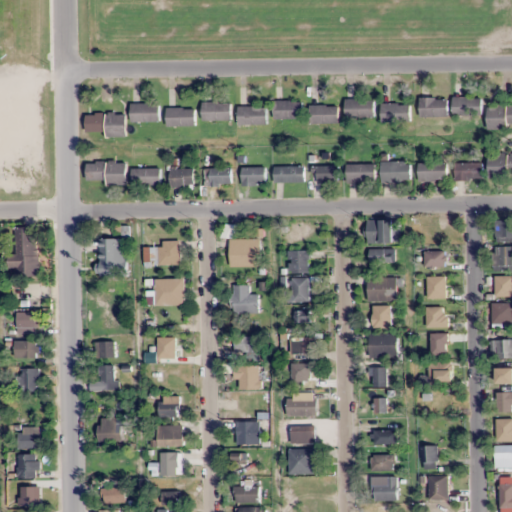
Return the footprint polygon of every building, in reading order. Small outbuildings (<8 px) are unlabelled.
[(420,117),(448,117),(448,98),(420,98),(420,117)] [(453,115),(482,115),(482,98),(453,98),(453,115)] [(374,118),(374,99),(346,99),(346,118),(374,118)] [(302,119),(302,102),(275,102),(275,119),(302,119)] [(231,120),(231,103),(203,103),(203,120),(231,120)] [(130,122),(160,122),(160,104),(131,104),(130,122)] [(382,122),(411,122),(411,104),(382,104),(382,122)] [(339,105),(310,105),(310,123),(339,123),(339,105)] [(508,130),(508,124),(511,123),(511,105),(488,105),(488,130),(508,130)] [(239,125),(266,125),(266,107),(239,107),(239,125)] [(195,109),(167,109),(167,126),(195,126),(195,109)] [(86,114),(86,132),(106,132),(106,136),(126,136),(126,114),(86,114)] [(511,154),(489,154),(489,176),(511,176),(511,154)] [(127,185),(127,162),(88,162),(88,180),(107,180),(107,185),(127,185)] [(411,181),(411,162),(382,162),(382,181),(411,181)] [(448,163),(418,163),(418,181),(448,181),(448,163)] [(483,163),(456,163),(456,180),(483,180),(483,163)] [(376,182),(376,164),(348,164),(348,182),(376,182)] [(305,167),(275,167),(275,183),(305,183),(305,167)] [(318,167),(318,183),(339,183),(339,167),(318,167)] [(242,168),(242,185),(266,185),(266,168),(242,168)] [(160,185),(160,169),(133,169),(133,185),(160,185)] [(194,169),(170,169),(170,186),(194,186),(194,169)] [(204,186),(232,186),(232,169),(204,169),(204,186)] [(368,243),(400,243),(400,219),(368,219),(368,243)] [(511,219),(496,219),(496,240),(511,240),(511,219)] [(38,227),(17,227),(17,254),(8,254),(8,275),(38,275),(38,227)] [(99,275),(126,275),(126,238),(99,238),(99,275)] [(230,239),(230,266),(261,266),(261,239),(230,239)] [(144,247),(144,266),(181,266),(181,241),(162,241),(162,247),(144,247)] [(511,246),(494,246),(494,271),(511,270),(511,246)] [(309,250),(289,250),(289,272),(309,272),(309,250)] [(392,262),(392,250),(370,250),(370,262),(392,262)] [(431,250),(431,266),(445,266),(445,250),(431,250)] [(426,276),(426,294),(451,294),(451,276),(426,276)] [(368,301),(397,301),(397,277),(368,277),(368,301)] [(511,292),(511,277),(492,277),(492,293),(511,292)] [(185,278),(156,278),(156,305),(185,305),(185,278)] [(293,302),(310,302),(310,278),(293,278),(293,302)] [(233,314),(259,314),(259,294),(250,294),(250,285),(233,285),(233,314)] [(511,323),(511,302),(492,303),(492,324),(511,323)] [(448,325),(448,305),(428,305),(428,325),(448,325)] [(119,308),(103,308),(103,327),(119,327),(119,308)] [(393,308),(370,308),(370,328),(393,328),(393,308)] [(311,324),(312,311),(296,311),(295,323),(311,324)] [(17,332),(36,332),(36,312),(17,312),(17,332)] [(370,357),(398,357),(398,333),(370,333),(370,357)] [(165,354),(184,354),(184,336),(165,336),(165,354)] [(255,352),(255,336),(236,336),(236,352),(255,352)] [(291,354),(314,354),(314,337),(291,337),(291,354)] [(511,356),(511,339),(491,340),(491,357),(511,356)] [(41,358),(41,340),(14,340),(14,358),(41,358)] [(115,342),(96,342),(96,358),(115,358),(115,342)] [(511,385),(511,359),(489,359),(489,385),(511,385)] [(451,379),(451,362),(428,362),(428,379),(451,379)] [(115,380),(115,364),(100,364),(100,381),(91,381),(91,390),(121,390),(121,380),(115,380)] [(261,365),(236,365),(236,389),(261,389),(261,365)] [(313,385),(313,365),(293,365),(293,385),(313,385)] [(387,385),(387,367),(373,367),(373,385),(387,385)] [(17,369),(17,391),(40,391),(40,369),(17,369)] [(288,392),(288,416),(316,416),(316,392),(288,392)] [(497,412),(511,411),(511,392),(497,392),(497,412)] [(181,396),(160,396),(160,417),(181,417),(181,396)] [(387,412),(387,397),(373,397),(373,412),(387,412)] [(511,416),(501,417),(501,439),(511,439),(511,416)] [(123,441),(123,418),(98,418),(98,441),(123,441)] [(260,421),(238,421),(238,444),(260,444),(260,421)] [(184,445),(184,426),(157,426),(157,445),(184,445)] [(40,449),(40,427),(19,427),(19,449),(40,449)] [(398,429),(374,429),(374,444),(398,444),(398,429)] [(439,468),(437,444),(421,446),(423,470),(439,468)] [(511,468),(511,445),(495,445),(495,468),(511,468)] [(289,473),(319,473),(319,449),(289,449),(289,473)] [(160,452),(160,475),(179,475),(179,452),(160,452)] [(18,478),(39,478),(39,454),(18,454),(18,478)] [(395,454),(371,454),(371,471),(395,471),(395,454)] [(448,475),(429,475),(429,500),(448,500),(448,475)] [(372,476),(372,500),(398,500),(398,476),(372,476)] [(511,505),(511,481),(492,482),(492,505),(511,505)] [(259,503),(259,486),(236,486),(236,503),(259,503)] [(126,487),(102,487),(102,504),(126,504),(126,487)] [(178,492),(162,492),(162,504),(178,504),(178,492)]
